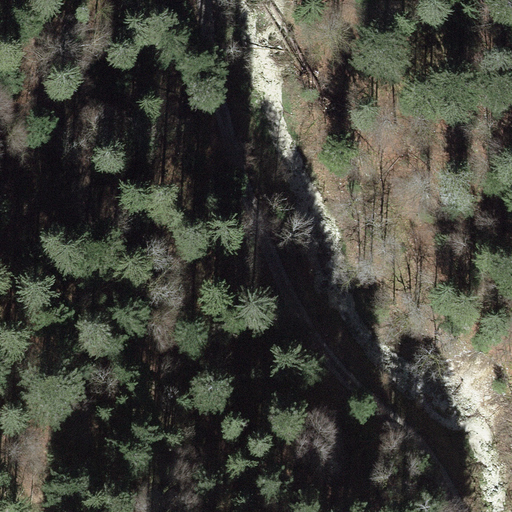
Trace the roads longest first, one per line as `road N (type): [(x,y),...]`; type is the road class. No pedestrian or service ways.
road 1 (track): [(17,0),(97,245),(160,372),(263,471),(373,511)]
road 2 (track): [(459,511),(423,450),(333,366),(292,297),(222,103),(206,0)]
road 3 (track): [(0,183),(26,462),(47,511)]
